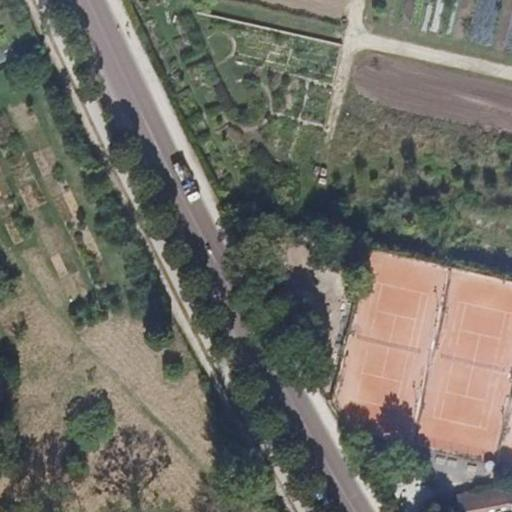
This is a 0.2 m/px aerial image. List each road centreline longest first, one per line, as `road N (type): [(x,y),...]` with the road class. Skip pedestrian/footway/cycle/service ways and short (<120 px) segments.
road 1 (tertiary): [(90,0),(250,328),(355,511)]
road 2 (unknown): [(29,0),(203,352),(294,511)]
